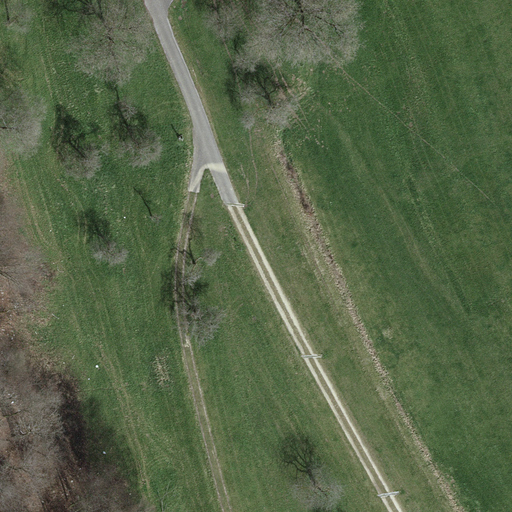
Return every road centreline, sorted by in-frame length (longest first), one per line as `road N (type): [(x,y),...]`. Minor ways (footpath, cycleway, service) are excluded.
road 1 (track): [(227,511),(178,285),(205,136),(253,249),(394,511)]
road 2 (unclassified): [(205,136),(150,0)]
